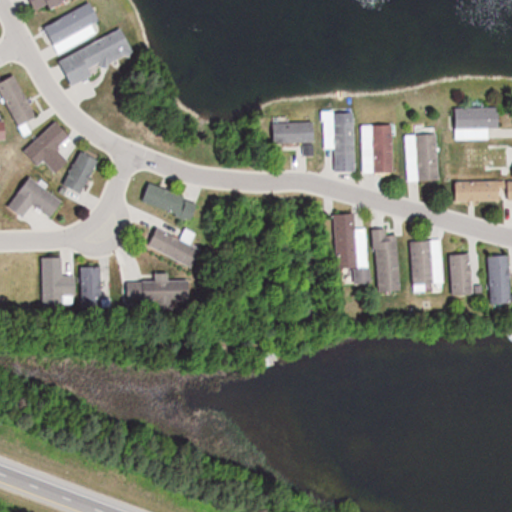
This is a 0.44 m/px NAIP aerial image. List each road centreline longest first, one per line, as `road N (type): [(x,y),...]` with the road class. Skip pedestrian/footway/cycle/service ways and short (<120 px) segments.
road 1 (residential): [(511,236),(315,183),(195,175),(128,151),(71,115),(0,2)]
road 2 (residential): [(0,233),(61,225),(78,209),(106,139)]
